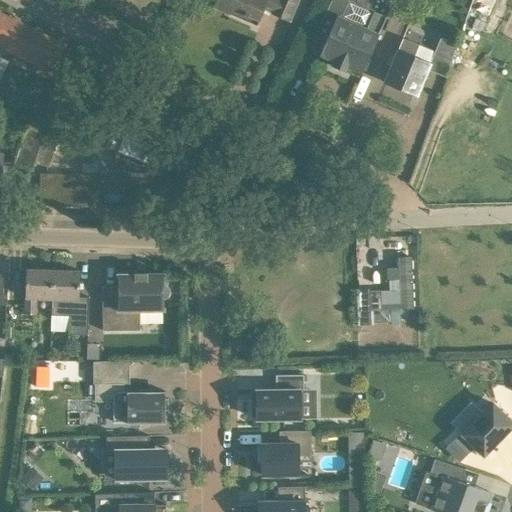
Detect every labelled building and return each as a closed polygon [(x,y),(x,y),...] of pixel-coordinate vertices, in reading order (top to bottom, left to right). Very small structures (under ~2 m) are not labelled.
[(289,21),(298,0),(218,0),(215,7),(230,14),(232,9),(259,21),(265,6),(274,10),(272,14),(289,21)] [(334,23),(320,55),(335,62),(333,67),(344,72),(346,67),(362,74),(363,71),(366,72),(370,61),(368,60),(385,19),(373,13),(366,29),(342,19),(349,2),(344,0),(331,0),(324,18),(334,23)] [(0,46),(14,54),(27,28),(0,14),(0,46)] [(49,77),(64,46),(27,28),(14,54),(40,66),(37,71),(49,77)] [(384,83),(417,97),(428,71),(445,78),(459,45),(443,39),(433,64),(417,57),(421,47),(402,39),(396,56),(394,55),(389,67),(391,68),(384,83)] [(0,80),(8,62),(0,58),(0,80)] [(46,137),(57,107),(37,99),(27,127),(42,135),(46,137)] [(47,169),(60,134),(68,111),(57,107),(46,137),(42,135),(33,164),(47,169)] [(333,127),(338,115),(330,112),(326,124),(333,127)] [(30,170),(33,164),(42,135),(27,127),(14,164),(30,170)] [(162,189),(163,168),(164,166),(163,166),(168,153),(152,146),(125,134),(126,132),(113,127),(105,147),(117,153),(115,171),(128,172),(128,189),(145,190),(145,189),(162,189)] [(98,206),(99,177),(42,176),(41,200),(60,200),(60,205),(98,206)] [(384,253),(387,306),(410,305),(406,252),(384,253)] [(52,300),(53,271),(26,270),(25,305),(10,304),(9,324),(27,324),(27,315),(35,316),(36,299),(52,300)] [(79,297),(80,272),(53,271),(52,300),(51,315),(67,315),(67,317),(69,317),(68,334),(87,334),(88,297),(79,297)] [(169,289),(167,286),(163,285),(163,275),(147,275),(147,273),(134,273),(134,275),(118,275),(118,287),(102,287),(102,331),(140,331),(139,311),(164,311),(163,300),(167,299),(169,296),(170,293),(169,289)] [(369,291),(370,311),(382,310),(381,290),(369,291)] [(418,309),(414,309),(400,309),(382,310),(370,311),(371,323),(419,321),(418,309)] [(100,347),(89,347),(89,359),(100,359),(100,347)] [(129,385),(129,362),(93,362),(93,385),(129,385)] [(276,385),(256,386),(256,419),(303,418),(303,374),(276,374),(276,385)] [(165,400),(165,392),(113,393),(113,423),(127,423),(127,425),(165,424),(165,412),(168,412),(168,399),(165,400)] [(483,451),(511,421),(511,418),(492,399),(462,429),(447,444),(459,455),(473,441),(483,451)] [(299,476),(298,456),(310,456),(310,432),(280,432),(280,444),(262,445),(262,447),(257,447),(257,463),(262,463),(262,476),(299,476)] [(348,451),(365,451),(364,432),(347,432),(348,451)] [(166,480),(166,455),(150,455),(149,437),(106,437),(106,451),(116,451),(116,480),(166,480)] [(385,444),(372,440),(367,457),(379,461),(385,444)] [(483,511),(487,502),(486,502),(489,493),(460,482),(464,470),(434,460),(429,473),(425,472),(414,505),(434,511),(483,511)] [(43,478),(31,466),(19,479),(31,490),(43,478)] [(305,511),(306,501),(305,501),(304,488),(277,488),(277,501),(257,502),(257,511),(305,511)] [(348,503),(362,503),(362,491),(347,491),(348,503)] [(165,511),(165,505),(154,505),(154,492),(114,493),(114,511),(165,511)] [(30,511),(31,498),(17,497),(16,511),(19,511),(30,511)]
